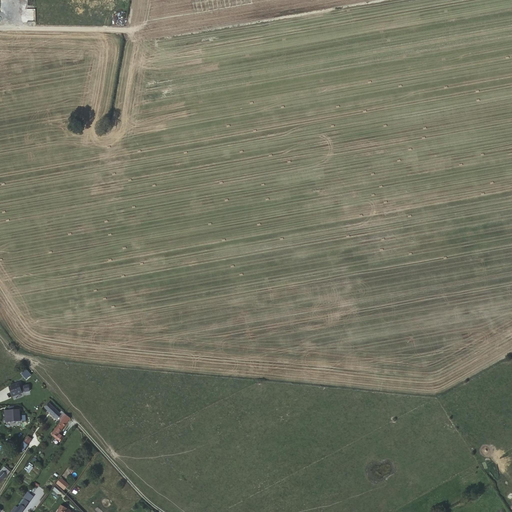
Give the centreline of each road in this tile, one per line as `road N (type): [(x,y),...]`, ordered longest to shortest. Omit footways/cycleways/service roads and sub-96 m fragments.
road 1 (track): [(63,432),(74,418),(160,511)]
road 2 (track): [(0,29),(132,28)]
